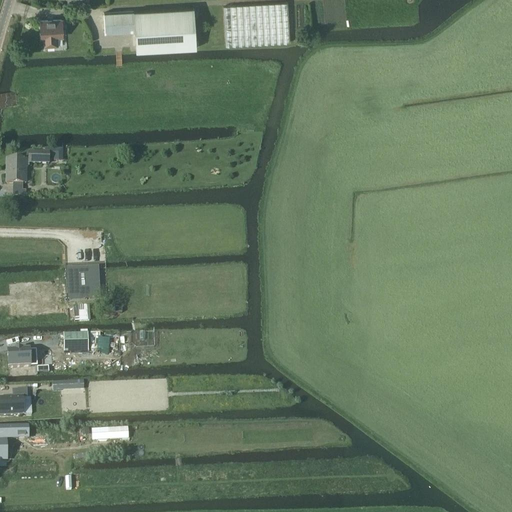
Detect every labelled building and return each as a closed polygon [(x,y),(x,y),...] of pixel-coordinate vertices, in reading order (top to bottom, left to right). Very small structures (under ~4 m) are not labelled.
[(224,6),(226,46),(290,42),(287,2),(224,6)] [(105,32),(135,31),(136,51),(197,48),(194,8),(134,11),(104,13),(105,32)] [(62,18),(40,19),(41,38),(44,38),(45,46),(57,45),(57,38),(63,37),(62,18)] [(48,165),(48,153),(28,152),(28,160),(6,159),(6,184),(26,185),(26,167),(40,167),(40,164),(48,165)] [(71,298),(99,297),(97,269),(69,271),(71,298)] [(54,284),(27,285),(28,316),(54,315),(54,284)] [(88,334),(63,335),(64,354),(88,353),(88,344),(88,334)] [(7,353),(8,369),(37,367),(36,351),(22,352),(22,351),(14,351),(14,352),(7,353)] [(0,417),(25,416),(24,399),(27,399),(27,390),(12,391),(12,398),(0,398),(0,417)] [(0,460),(6,461),(6,450),(6,443),(5,443),(5,439),(28,438),(28,428),(0,428),(0,460)] [(128,428),(91,430),(92,442),(128,440),(128,428)]
